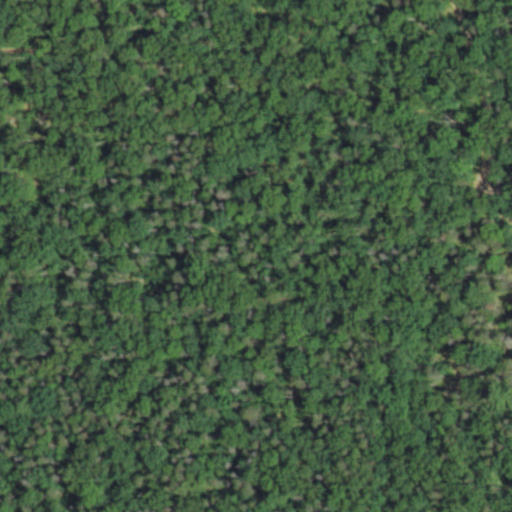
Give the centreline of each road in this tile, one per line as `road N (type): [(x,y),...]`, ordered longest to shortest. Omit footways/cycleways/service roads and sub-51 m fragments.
road 1 (track): [(511,215),(488,183),(350,191),(119,59),(0,34)]
road 2 (track): [(488,183),(482,120),(437,0)]
